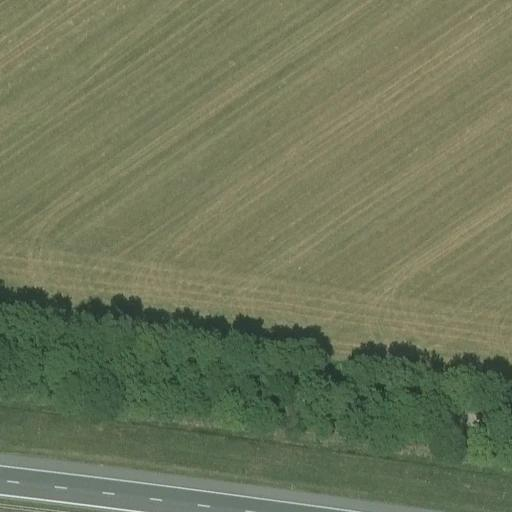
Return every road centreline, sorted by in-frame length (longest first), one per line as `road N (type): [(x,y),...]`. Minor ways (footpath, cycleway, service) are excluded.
road 1 (track): [(511,423),(0,351)]
road 2 (motorway): [(240,511),(0,480)]
